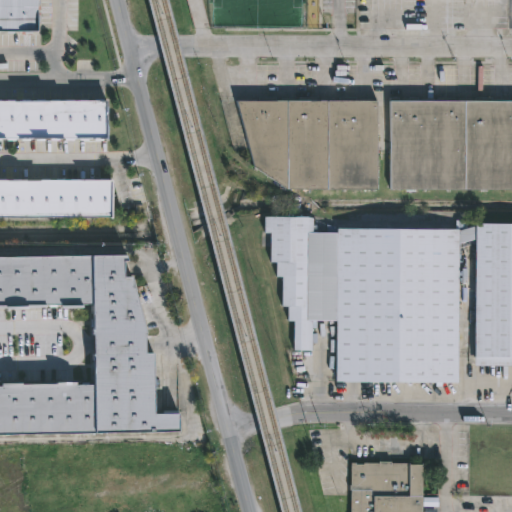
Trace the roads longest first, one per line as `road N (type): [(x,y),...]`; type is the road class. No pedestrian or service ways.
road 1 (tertiary): [(250,511),(117,0)]
road 2 (residential): [(511,49),(128,47)]
road 3 (residential): [(230,431),(288,418),(511,415)]
